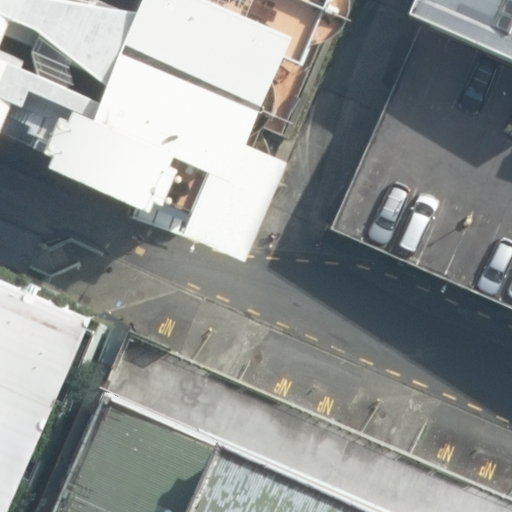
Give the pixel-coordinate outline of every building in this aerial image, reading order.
[(321,0),(0,0),(0,140),(223,237),(321,0)] [(420,20),(511,59),(511,0),(409,0),(403,13),(420,20)] [(511,59),(420,20),(329,229),(511,307),(511,59)] [(0,511),(4,511),(91,311),(0,272),(0,511)] [(511,511),(511,500),(129,333),(50,511),(511,511)]
